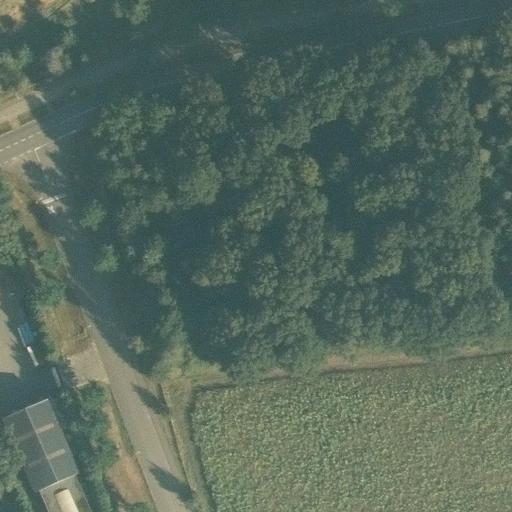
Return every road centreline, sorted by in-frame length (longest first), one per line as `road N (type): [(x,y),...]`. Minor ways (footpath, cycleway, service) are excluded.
road 1 (residential): [(30,138),(125,97),(511,10)]
road 2 (residential): [(30,138),(174,511)]
